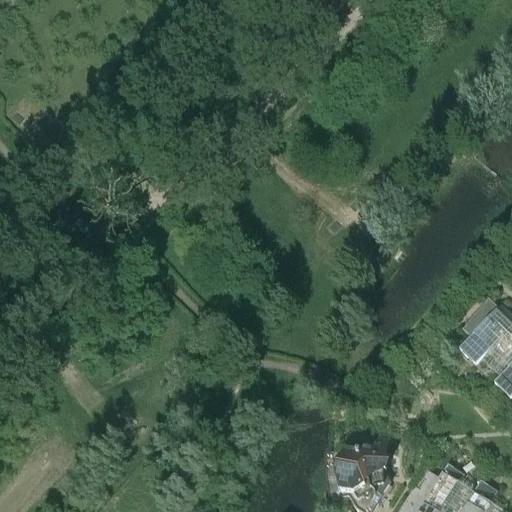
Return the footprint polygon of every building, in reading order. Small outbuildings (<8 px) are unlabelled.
[(502,381),(511,371),(511,315),(510,316),(506,311),(502,314),(492,304),(464,333),(472,341),(461,353),(477,369),(483,362),(502,380),(502,381)] [(511,371),(502,381),(502,380),(495,387),(511,403),(511,402),(511,371)] [(391,484),(390,484),(390,485),(387,474),(387,460),(381,459),(383,447),(370,445),(369,440),(365,439),(364,444),(350,442),(349,449),(343,447),(339,455),(339,475),(338,476),(342,496),(350,496),(350,501),(356,511),(374,511),(377,507),(384,498),(390,488),(391,486),(391,485),(391,484)] [(419,511),(464,511),(475,496),(474,496),(460,487),(465,479),(454,471),(449,467),(440,481),(423,507),(419,511)] [(410,498),(400,511),(419,511),(423,507),(440,481),(426,473),(410,498)] [(475,496),(464,511),(499,511),(491,507),(499,495),(489,489),(489,488),(483,484),(482,484),(474,496),(475,496)]
